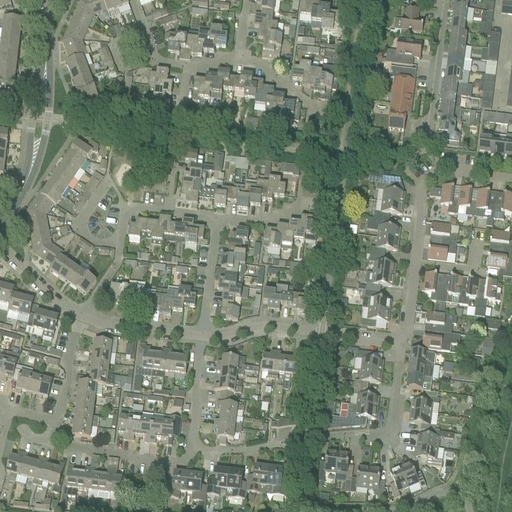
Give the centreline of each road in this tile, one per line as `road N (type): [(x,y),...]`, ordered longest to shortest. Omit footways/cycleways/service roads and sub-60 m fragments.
road 1 (residential): [(397,345),(274,327),(200,337)]
road 2 (residential): [(308,442),(389,436),(397,345)]
road 3 (residential): [(397,345),(405,337),(420,186)]
road 4 (residential): [(192,453),(180,464),(64,445),(58,425)]
road 5 (residential): [(424,148),(442,7),(436,0)]
road 6 (unknown): [(498,0),(497,18),(511,25),(501,108),(511,113)]
